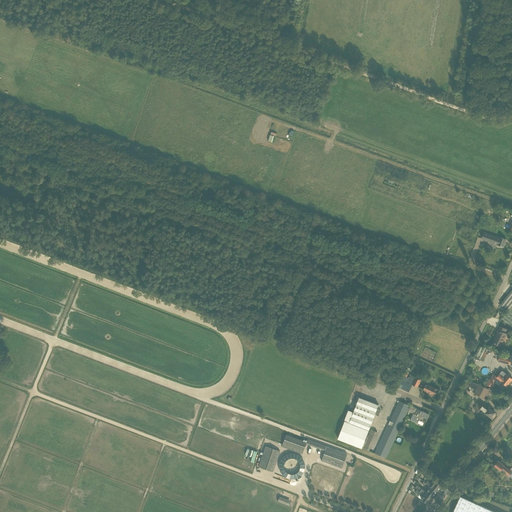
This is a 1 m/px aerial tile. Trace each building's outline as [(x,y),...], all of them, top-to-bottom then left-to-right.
[(503,246),(506,239),(500,237),(499,238),(484,233),(482,239),(489,241),(487,245),(496,248),(497,244),(503,246)] [(511,289),(500,304),(508,310),(511,305),(511,289)] [(511,305),(508,310),(501,319),(511,327),(511,305)] [(501,346),(506,336),(507,334),(505,333),(507,329),(500,326),(495,335),(496,335),(493,342),(501,346)] [(480,346),(474,357),(480,359),(481,357),(483,358),(486,352),(484,351),(485,349),(480,346)] [(500,356),(498,361),(510,365),(511,359),(500,356)] [(511,379),(511,378),(507,374),(502,370),(500,373),(497,377),(493,373),(485,384),(492,386),(496,381),(499,384),(501,382),(507,386),(511,379)] [(401,379),(398,387),(409,392),(412,385),(417,387),(421,380),(411,374),(409,377),(403,375),(401,379)] [(479,384),(474,382),(471,387),(476,390),(474,393),(486,399),(490,392),(493,394),(494,391),(489,388),(489,389),(479,384)] [(435,395),(438,389),(430,385),(429,386),(426,384),(423,389),(427,391),(435,395)] [(375,413),(378,407),(379,405),(359,398),(353,412),(348,410),(344,421),(345,421),(338,439),(362,448),(375,413)] [(397,434),(410,406),(399,401),(375,453),(386,458),(397,434)] [(495,412),(494,411),(489,407),(488,408),(483,404),(479,401),(473,408),(479,413),(481,410),(491,418),(495,412)] [(408,411),(412,413),(413,413),(410,420),(417,423),(418,419),(425,423),(430,414),(422,411),(417,409),(418,409),(411,405),(408,411)] [(370,450),(378,432),(372,429),(364,448),(370,450)] [(285,435),(282,446),(302,454),(306,443),(285,435)] [(266,446),(258,467),(272,472),(280,451),(266,446)] [(347,454),(326,446),(325,450),(321,461),(342,468),(347,454)] [(284,451),(277,473),(299,480),(306,458),(284,451)] [(511,466),(509,470),(498,460),(494,465),(500,470),(501,469),(509,476),(511,477),(511,466)] [(436,480),(434,483),(431,481),(430,482),(426,479),(424,481),(437,492),(442,485),(436,480)] [(424,481),(422,483),(429,488),(427,490),(434,495),(437,492),(424,481)] [(415,487),(418,489),(417,489),(431,499),(434,495),(427,490),(426,492),(417,485),(415,487)] [(421,499),(427,504),(431,499),(417,489),(416,491),(423,497),(421,499)] [(493,511),(459,496),(451,511),(493,511)]
